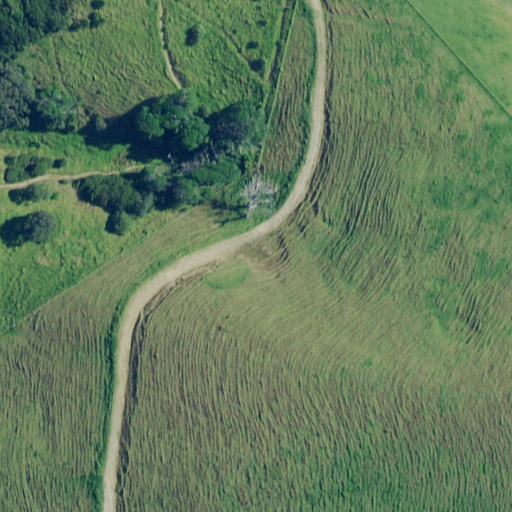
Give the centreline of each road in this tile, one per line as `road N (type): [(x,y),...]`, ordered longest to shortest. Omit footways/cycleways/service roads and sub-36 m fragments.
road 1 (track): [(105,511),(125,311),(175,272),(295,211),(322,126),(320,0)]
road 2 (track): [(165,0),(173,74),(200,111),(205,137),(191,162),(0,186)]
road 3 (track): [(287,0),(263,79),(222,32),(169,0)]
